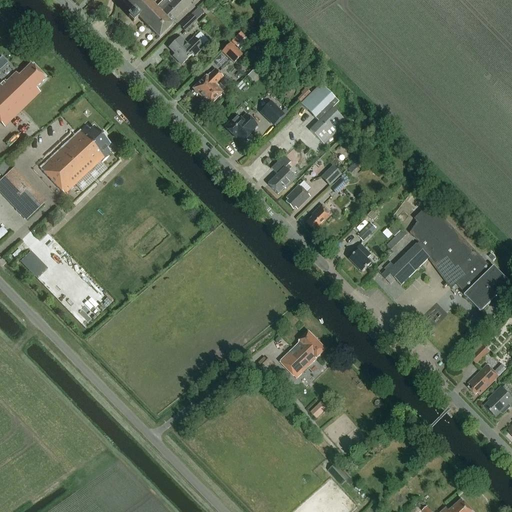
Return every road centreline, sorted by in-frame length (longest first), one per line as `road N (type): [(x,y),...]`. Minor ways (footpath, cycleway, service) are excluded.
road 1 (tertiary): [(511,458),(62,0)]
road 2 (unclassified): [(223,511),(0,282)]
